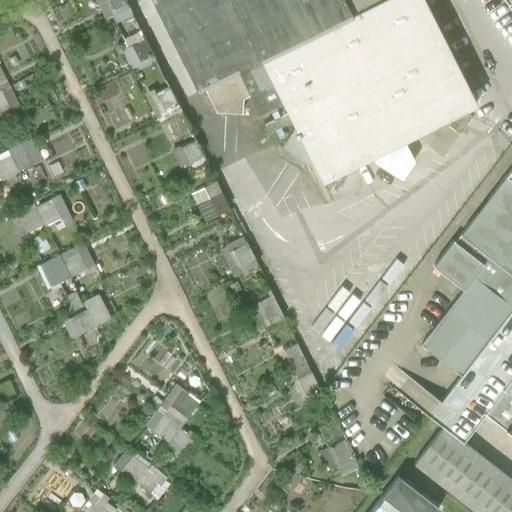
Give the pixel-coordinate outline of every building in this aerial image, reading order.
[(126,3),(124,0),(95,0),(104,18),(111,14),(110,11),(126,3)] [(152,0),(196,89),(237,70),(258,113),(281,102),(321,183),(360,163),(375,192),(426,167),(412,138),(474,107),(421,0),(152,0)] [(122,50),(130,66),(151,56),(143,40),(122,50)] [(146,97),(156,117),(178,106),(168,86),(146,97)] [(0,115),(10,110),(0,90),(0,115)] [(19,172),(42,161),(31,138),(7,150),(19,172)] [(172,151),(179,166),(201,156),(194,141),(172,151)] [(0,178),(1,181),(19,172),(7,150),(0,153),(0,178)] [(434,270),(463,294),(476,278),(511,306),(511,182),(508,179),(434,270)] [(204,219),(227,209),(215,183),(192,193),(204,219)] [(51,199),(35,207),(43,224),(59,217),(51,199)] [(17,216),(25,233),(43,224),(35,207),(17,216)] [(220,250),(233,276),(256,265),(243,238),(220,250)] [(70,278),(87,270),(75,246),(58,255),(70,278)] [(53,286),(70,278),(58,255),(41,263),(53,286)] [(460,376),(511,308),(511,306),(476,278),(463,294),(423,347),(460,376)] [(83,301),(87,309),(95,325),(110,318),(98,294),(83,301)] [(249,306),(259,328),(282,317),(271,295),(249,306)] [(463,445),(484,417),(511,381),(511,308),(460,376),(427,416),(443,428),(463,445)] [(69,318),(78,334),(95,325),(87,309),(69,318)] [(279,351),(287,368),(304,360),(296,343),(279,351)] [(293,380),(303,400),(320,391),(310,372),(293,380)] [(511,381),(484,417),(511,438),(511,381)] [(169,404),(187,418),(198,403),(180,389),(169,404)] [(145,424),(167,442),(178,427),(156,410),(145,424)] [(162,450),(175,460),(192,438),(179,428),(162,450)] [(443,428),(413,469),(470,511),(511,511),(511,482),(463,445),(443,428)] [(320,450),(329,469),(336,465),(340,474),(356,467),(343,439),(320,450)] [(147,467),(131,455),(119,470),(135,482),(147,467)] [(163,479),(149,468),(137,484),(149,493),(156,483),(159,485),(163,479)] [(398,479),(373,511),(437,511),(439,510),(398,479)] [(87,511),(88,511),(111,511),(114,508),(98,496),(87,511)]
